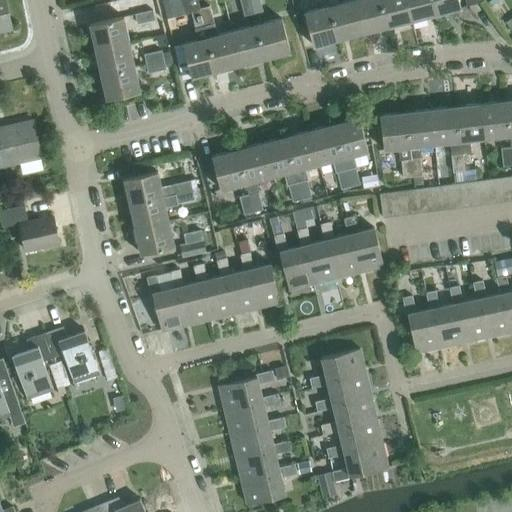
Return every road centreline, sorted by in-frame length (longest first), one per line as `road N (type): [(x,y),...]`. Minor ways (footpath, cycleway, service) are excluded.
road 1 (residential): [(511,53),(433,58),(326,88),(292,88),(73,148)]
road 2 (residential): [(171,438),(157,397),(134,372),(100,271)]
road 3 (residential): [(38,492),(171,438)]
road 4 (residential): [(100,271),(73,148)]
